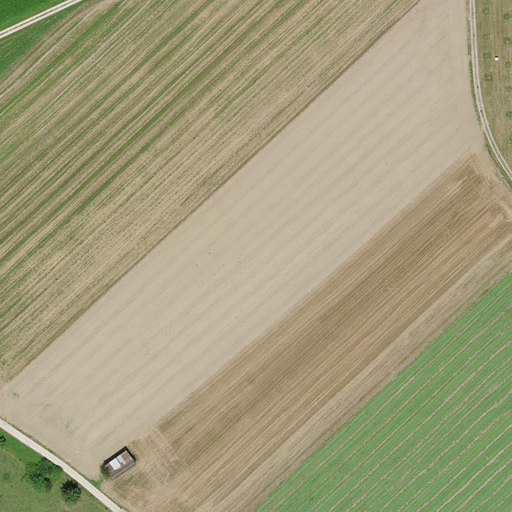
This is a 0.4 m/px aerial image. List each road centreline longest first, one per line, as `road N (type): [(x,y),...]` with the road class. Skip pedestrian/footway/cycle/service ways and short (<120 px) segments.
road 1 (track): [(511,179),(477,102),(470,0)]
road 2 (track): [(0,425),(114,511)]
